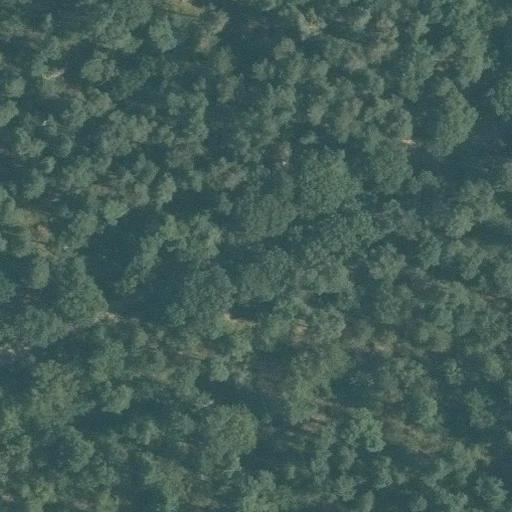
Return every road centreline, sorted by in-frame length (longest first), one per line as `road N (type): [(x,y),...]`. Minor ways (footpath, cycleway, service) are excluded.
road 1 (unknown): [(0,320),(511,74)]
road 2 (track): [(0,356),(511,113)]
